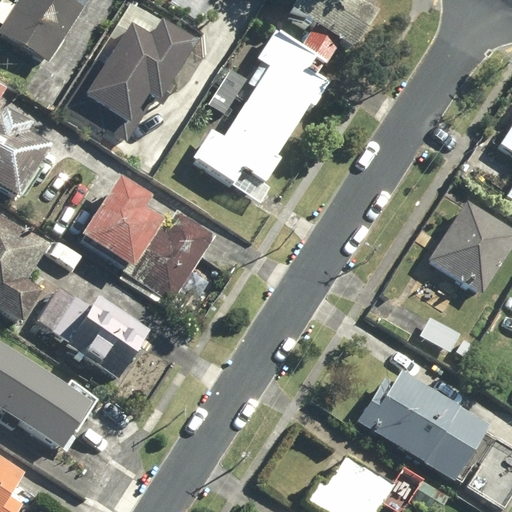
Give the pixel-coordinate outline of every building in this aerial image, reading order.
[(85,0),(15,0),(0,25),(0,40),(43,68),(85,0)] [(213,5),(205,0),(152,0),(195,30),(213,5)] [(308,31),(295,51),(271,35),(252,64),(253,65),(242,82),(228,72),(204,109),(228,126),(218,141),(205,133),(185,163),(257,210),(332,96),(311,82),(319,69),(321,70),(335,49),(346,56),(350,51),(349,50),(371,17),(344,0),(291,0),(286,9),(282,14),(308,31)] [(122,147),(148,107),(150,108),(188,50),(152,27),(141,44),(123,31),(93,76),(85,73),(61,112),(99,138),(101,134),(122,147)] [(0,95),(1,93),(0,92),(0,197),(11,204),(44,152),(23,139),(28,131),(0,112),(0,95)] [(511,180),(499,201),(511,208),(511,111),(506,122),(510,125),(494,151),(511,162),(511,180)] [(161,232),(154,227),(136,215),(144,203),(112,183),(73,242),(100,259),(123,274),(122,276),(168,306),(210,241),(171,216),(161,232)] [(423,266),(477,299),(511,243),(511,239),(460,207),(423,266)] [(0,317),(15,327),(33,298),(16,288),(40,251),(0,224),(0,317)] [(81,260),(50,242),(42,256),(73,274),(81,260)] [(62,350),(113,383),(144,335),(94,302),(87,312),(54,292),(32,327),(64,347),(62,350)] [(414,332),(386,315),(377,330),(406,347),(414,332)] [(425,320),(414,339),(447,358),(458,338),(425,320)] [(0,418),(55,455),(68,435),(71,437),(92,405),(63,386),(59,392),(0,352),(0,418)] [(382,383),(352,426),(440,486),(447,491),(451,486),(488,511),(499,511),(511,493),(511,455),(483,435),(484,434),(394,376),(389,387),(382,383)] [(299,508),(305,511),(374,511),(386,495),(330,459),(299,508)] [(0,511),(15,511),(2,503),(17,481),(0,470),(0,511)] [(437,511),(444,502),(418,485),(409,498),(429,511),(437,511)]
